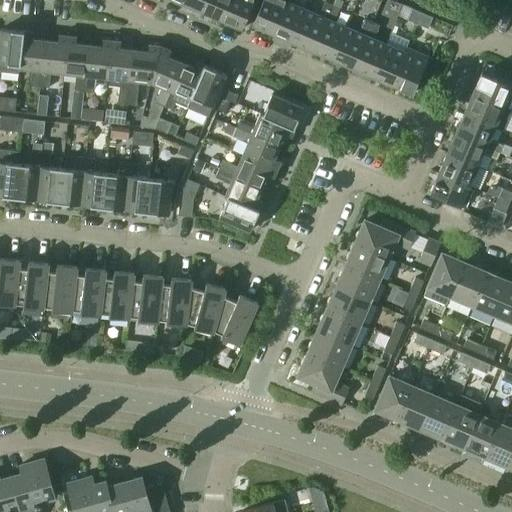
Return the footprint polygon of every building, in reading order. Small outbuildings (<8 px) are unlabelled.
[(183,0),(182,3),(202,12),(206,0),(183,0)] [(206,0),(202,12),(221,20),(230,0),(206,0)] [(230,0),(221,20),(242,29),(254,0),(230,0)] [(262,0),(252,25),(273,34),(287,0),(262,0)] [(287,0),(273,34),(292,42),(306,10),(294,5),(295,0),(287,0)] [(292,42),(312,51),(332,5),(324,2),(319,15),(306,10),(292,42)] [(312,51),(332,59),(346,27),(334,22),(340,8),(332,5),(312,51)] [(407,20),(418,24),(423,13),(412,9),(407,20)] [(418,24),(428,29),(433,17),(423,13),(418,24)] [(332,59),(352,68),(372,22),(364,19),(358,32),(346,27),(332,59)] [(352,68),(372,76),(386,44),(373,39),(379,25),(372,22),(352,68)] [(18,74),(19,68),(23,31),(1,29),(0,33),(0,70),(1,72),(18,74)] [(30,85),(39,86),(44,40),(31,39),(32,32),(23,31),(19,68),(32,69),(30,85)] [(50,71),(63,73),(67,36),(58,35),(58,42),(44,40),(39,86),(49,87),(50,71)] [(74,90),(83,91),(88,45),(75,44),(76,37),(67,36),(63,73),(76,74),(74,90)] [(95,76),(107,77),(111,41),(102,40),(102,47),(88,45),(83,91),(93,92),(95,76)] [(117,103),(127,104),(133,50),(120,49),(120,42),(111,41),(107,77),(108,77),(107,85),(119,87),(117,103)] [(372,76),(391,84),(405,52),(386,44),(372,76)] [(139,81),(151,82),(160,46),(148,45),(148,52),(133,50),(127,104),(136,105),(139,81)] [(155,102),(163,105),(182,63),(168,57),(171,51),(160,46),(151,82),(161,87),(155,102)] [(391,84),(412,94),(428,57),(407,48),(405,52),(391,84)] [(187,108),(190,99),(191,99),(205,66),(196,62),(194,68),(182,63),(163,105),(172,109),(175,103),(187,108)] [(187,108),(207,117),(225,74),(205,66),(191,99),(190,99),(187,108)] [(511,86),(481,73),(472,93),(508,109),(511,98),(511,86)] [(222,97),(234,103),(237,95),(225,90),(222,97)] [(464,113),(495,127),(504,130),(511,111),(511,110),(508,109),(472,93),(464,113)] [(263,114),(294,128),(303,107),(271,94),(263,114)] [(0,110),(14,112),(16,99),(0,96),(0,110)] [(236,128),(279,146),(284,134),(290,136),(294,128),(263,114),(260,113),(255,125),(240,119),(236,128)] [(464,113),(455,133),(500,152),(503,145),(489,139),(495,127),(464,113)] [(0,120),(0,129),(21,132),(23,119),(0,116),(0,120)] [(170,124),(158,118),(154,127),(166,133),(170,124)] [(242,154),(276,169),(280,161),(273,158),(279,146),(236,128),(232,136),(247,143),(242,154)] [(183,140),(195,145),(199,137),(186,132),(183,140)] [(455,133),(447,153),(478,166),(483,154),(496,160),(500,152),(455,133)] [(177,153),(190,158),(193,150),(181,145),(177,153)] [(0,195),(14,197),(18,163),(19,151),(0,148),(0,195)] [(14,197),(36,199),(41,152),(32,151),(31,164),(18,163),(14,197)] [(36,199),(58,202),(62,168),(49,167),(51,153),(41,152),(36,199)] [(447,153),(438,173),(469,186),(478,166),(447,153)] [(219,168),(261,187),(266,175),(273,177),(276,169),(242,154),(237,166),(222,160),(219,168)] [(58,202),(80,204),(85,157),(76,156),(74,169),(62,168),(58,202)] [(80,204),(102,207),(106,173),(93,171),(94,158),(85,157),(80,204)] [(102,207),(124,209),(129,162),(120,161),(118,174),(106,173),(102,207)] [(124,209),(146,212),(150,177),(137,176),(138,163),(129,162),(124,209)] [(227,197),(258,210),(262,202),(256,199),(261,187),(219,168),(215,177),(230,183),(225,196),(227,197)] [(429,193),(465,208),(473,188),(469,186),(438,173),(429,193)] [(146,212),(168,214),(172,180),(150,177),(146,212)] [(178,215),(191,217),(193,198),(199,184),(187,179),(180,195),(178,215)] [(497,198),(509,203),(511,195),(511,192),(502,188),(497,198)] [(218,217),(250,231),(258,210),(227,197),(218,217)] [(493,208),(505,213),(509,203),(497,198),(493,208)] [(355,243),(388,257),(394,242),(408,248),(415,232),(385,219),(381,227),(365,220),(355,243)] [(419,260),(430,265),(440,243),(428,238),(419,260)] [(344,264),(378,279),(388,257),(355,243),(346,264),(344,263),(344,264)] [(446,305),(450,296),(464,263),(442,253),(424,295),(446,305)] [(0,303),(14,305),(14,303),(18,268),(19,260),(0,257),(0,303)] [(43,309),(43,306),(42,306),(46,271),(47,271),(48,263),(28,261),(27,269),(18,268),(14,303),(23,304),(23,306),(43,309)] [(450,296),(472,305),(487,271),(486,271),(486,272),(464,263),(450,296)] [(71,312),(72,309),(71,309),(75,274),(76,274),(77,266),(57,264),(56,272),(47,271),(46,271),(42,306),(43,306),(52,307),(52,310),(71,312)] [(336,287),(369,301),(378,279),(344,264),(344,265),(345,266),(336,287)] [(100,315),(100,313),(104,278),(105,269),(85,267),(84,275),(76,274),(75,274),(71,309),(72,309),(80,310),(80,313),(100,315)] [(129,318),(129,316),(128,316),(132,281),(133,281),(134,272),(114,270),(113,279),(104,278),(100,313),(109,314),(109,316),(129,318)] [(472,305),(494,315),(509,282),(487,272),(488,271),(487,271),(472,305)] [(157,321),(158,319),(157,319),(161,284),(162,276),(142,273),(141,282),(133,281),(132,281),(128,316),(129,316),(138,317),(137,319),(157,321)] [(186,325),(186,322),(185,322),(189,287),(190,287),(191,279),(171,277),(170,285),(161,284),(157,319),(158,319),(166,320),(166,322),(186,325)] [(409,292),(417,296),(423,281),(415,277),(409,292)] [(494,315),(511,322),(511,283),(509,282),(494,315)] [(213,332),(213,330),(222,296),(223,296),(225,288),(206,283),(204,291),(190,287),(189,287),(185,322),(186,322),(194,325),(194,327),(213,332)] [(325,308),(359,323),(369,301),(336,287),(327,308),(325,307),(325,308)] [(402,307),(410,310),(417,296),(409,292),(402,307)] [(220,336),(239,344),(257,302),(239,294),(236,301),(223,296),(222,296),(213,330),(221,334),(220,336)] [(317,331),(350,345),(359,323),(325,308),(325,309),(326,310),(317,331)] [(419,328),(434,334),(437,326),(423,319),(419,328)] [(390,336),(398,340),(404,325),(396,321),(390,336)] [(434,334),(449,340),(452,332),(437,326),(434,334)] [(306,352),(340,367),(350,345),(317,331),(308,352),(306,352)] [(413,342),(428,348),(431,340),(417,333),(413,342)] [(383,351),(392,354),(398,340),(390,336),(383,351)] [(463,347),(478,353),(481,345),(467,338),(463,347)] [(428,348),(443,354),(446,346),(431,340),(428,348)] [(478,353),(492,359),(496,351),(481,345),(478,353)] [(311,391),(341,404),(348,388),(334,382),(340,367),(306,352),(306,353),(307,354),(298,376),(314,383),(311,391)] [(457,360),(472,367),(476,359),(461,352),(457,360)] [(472,367),(486,373),(490,365),(476,359),(472,367)] [(371,380),(379,384),(385,369),(377,365),(371,380)] [(501,379),(511,384),(511,374),(505,371),(501,379)] [(397,420),(412,386),(389,376),(375,409),(397,418),(396,419),(397,420)] [(364,395),(373,398),(379,384),(371,380),(364,395)] [(419,428),(434,395),(412,386),(397,420),(398,420),(398,419),(419,428)] [(456,405),(441,439),(442,439),(442,438),(464,447),(478,414),(482,403),(460,394),(456,405)] [(441,439),(456,405),(434,395),(419,428),(441,437),(440,438),(441,439)] [(485,458),(500,424),(478,414),(464,447),(485,456),(484,457),(485,458)] [(508,466),(511,456),(511,428),(500,424),(485,458),(486,458),(486,457),(508,466)] [(10,476),(20,511),(39,511),(37,502),(54,497),(44,458),(19,465),(21,472),(10,476)] [(0,511),(2,511),(1,511),(20,511),(10,476),(0,478),(0,511)] [(113,511),(106,486),(107,486),(105,480),(93,483),(91,476),(67,482),(75,511),(113,511)] [(169,511),(161,483),(144,488),(141,476),(107,486),(106,486),(113,511),(169,511)] [(240,511),(239,511),(287,511),(284,499),(240,511)]
